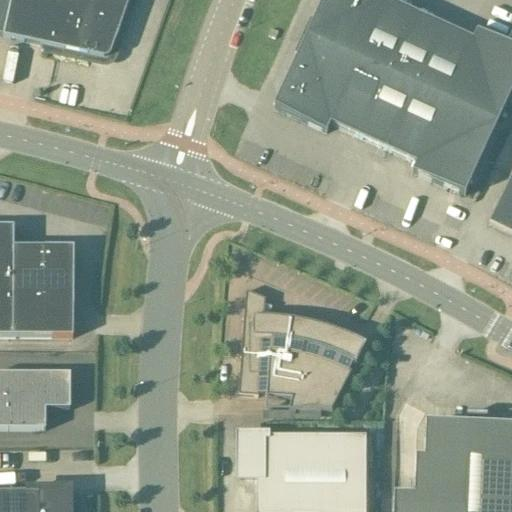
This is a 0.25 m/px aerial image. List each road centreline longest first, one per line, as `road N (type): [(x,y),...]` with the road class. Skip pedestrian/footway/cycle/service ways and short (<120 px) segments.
road 1 (tertiary): [(511,336),(356,255),(179,185)]
road 2 (unclassified): [(179,185),(161,310),(160,511)]
road 3 (unclassified): [(179,185),(234,0)]
road 4 (tertiary): [(179,185),(0,135)]
